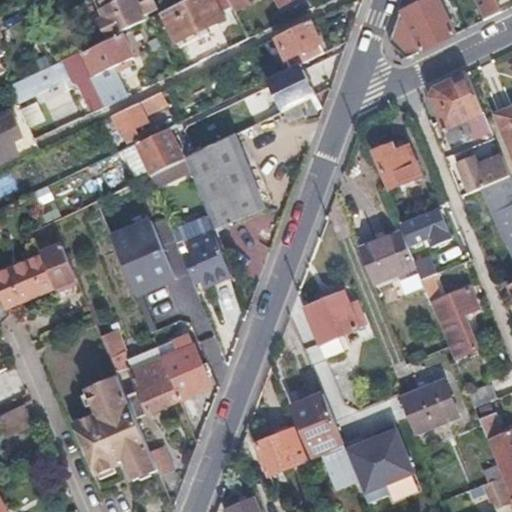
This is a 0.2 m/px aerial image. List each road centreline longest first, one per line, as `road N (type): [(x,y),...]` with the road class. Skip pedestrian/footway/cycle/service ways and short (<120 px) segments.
road 1 (residential): [(195,511),(350,94)]
road 2 (unknown): [(360,0),(323,6),(29,146)]
road 3 (track): [(405,76),(511,335)]
road 4 (residential): [(511,28),(350,94)]
